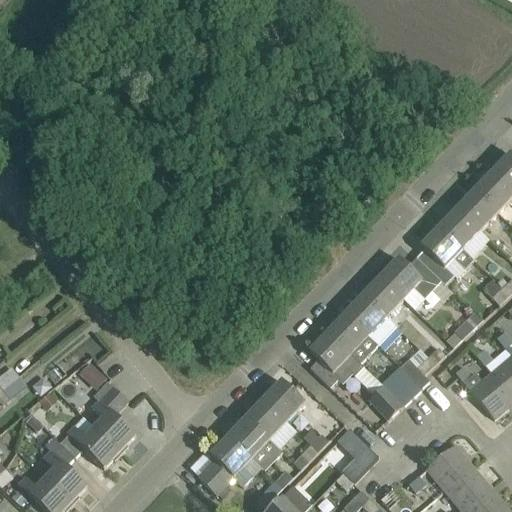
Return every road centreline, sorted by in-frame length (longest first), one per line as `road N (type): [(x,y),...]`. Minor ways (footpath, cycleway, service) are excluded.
road 1 (residential): [(195,430),(511,94)]
road 2 (residential): [(0,188),(195,430)]
road 3 (unclassified): [(388,458),(450,403),(507,464)]
